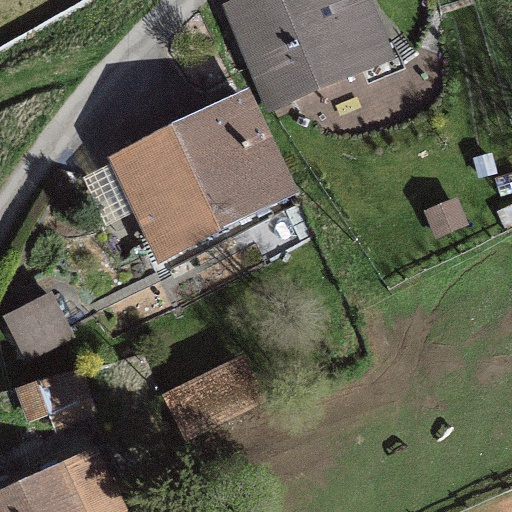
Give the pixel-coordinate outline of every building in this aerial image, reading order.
[(248,0),(229,8),(270,106),(385,57),(361,0),(248,0)] [(288,193),(241,96),(116,157),(163,256),(288,193)] [(439,234),(460,225),(451,203),(430,212),(439,234)] [(50,297),(6,321),(25,356),(69,333),(50,297)] [(187,439),(259,403),(240,362),(168,399),(187,439)] [(21,387),(30,416),(48,409),(55,427),(93,411),(78,371),(21,387)] [(0,500),(0,511),(120,511),(95,456),(39,482),(35,473),(11,484),(15,494),(0,500)]
